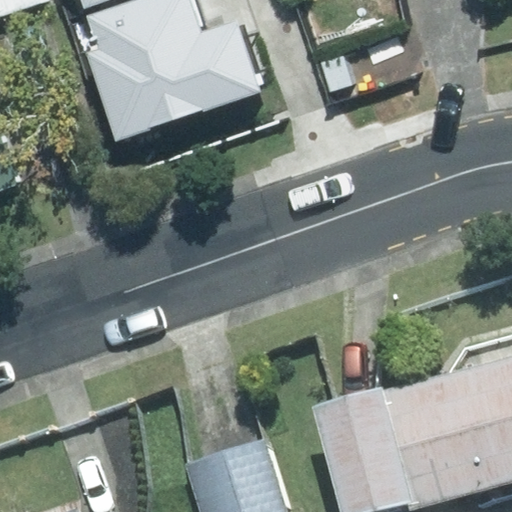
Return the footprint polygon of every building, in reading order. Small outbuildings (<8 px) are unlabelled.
[(0,0),(0,119),(20,113),(0,56),(0,32),(11,29),(5,10),(31,0),(0,0)] [(110,0),(93,16),(153,80),(182,53),(190,62),(256,0),(110,0)] [(17,126),(0,131),(0,184),(34,173),(17,126)] [(511,366),(341,409),(365,511),(424,511),(511,490),(511,366)] [(301,511),(277,438),(198,465),(213,511),(301,511)]
